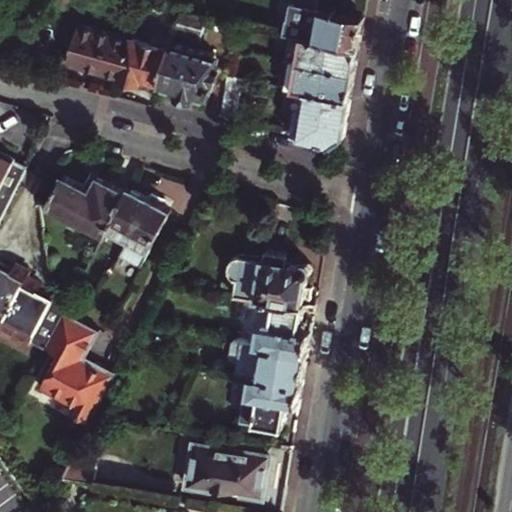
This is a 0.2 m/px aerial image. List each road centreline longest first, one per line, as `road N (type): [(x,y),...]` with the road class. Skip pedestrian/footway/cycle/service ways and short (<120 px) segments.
road 1 (primary): [(425,511),(508,0)]
road 2 (primary): [(475,0),(393,511)]
road 3 (residential): [(372,188),(0,86)]
road 4 (tertiary): [(372,188),(318,511)]
road 5 (unknown): [(78,111),(24,234),(35,257),(109,329)]
road 6 (tertiary): [(403,0),(372,188)]
